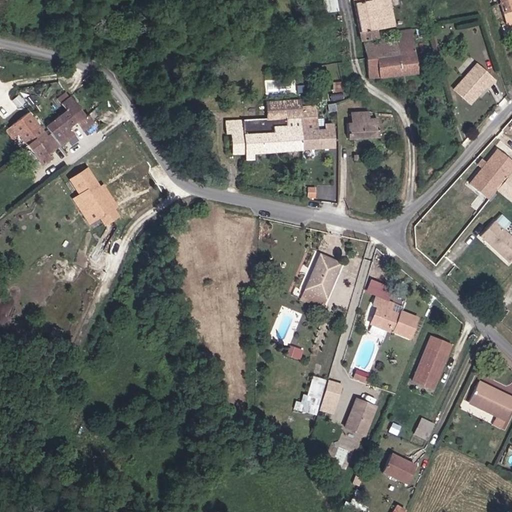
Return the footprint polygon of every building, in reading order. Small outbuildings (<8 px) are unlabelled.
[(352,0),(359,34),(373,32),(372,25),(393,21),(389,0),(352,0)] [(511,0),(496,0),(504,18),(511,15),(511,0)] [(366,40),(368,55),(370,74),(417,68),(411,26),(394,27),(395,34),(379,36),(366,40)] [(471,60),(450,86),(464,99),(480,79),(484,82),(488,75),(471,60)] [(362,102),(382,106),(385,91),(364,87),(362,102)] [(65,103),(76,96),(72,89),(60,96),(65,103)] [(79,120),(84,129),(96,121),(91,114),(89,116),(76,96),(65,103),(69,109),(71,108),(79,120)] [(265,120),(223,122),(224,137),(229,136),(231,155),(245,155),(246,170),(255,169),(253,153),(303,149),(298,106),(297,101),(265,104),(265,120)] [(303,149),(321,147),(334,145),(334,132),(339,131),(338,120),(327,121),(325,104),(298,106),(303,149)] [(53,130),(62,143),(77,133),(72,124),(79,120),(71,108),(69,109),(65,112),(54,119),(59,126),(53,130)] [(21,129),(29,142),(45,130),(31,110),(15,120),(21,129)] [(379,116),(370,117),(371,119),(349,120),(350,137),(381,134),(379,116)] [(13,135),(21,129),(15,120),(7,125),(13,135)] [(48,153),(62,143),(53,130),(48,134),(45,130),(29,142),(43,162),(50,157),(48,153)] [(503,171),(511,161),(492,144),(463,179),(475,188),(480,181),(489,188),(493,183),(503,171)] [(511,178),(511,161),(503,171),(511,178)] [(115,219),(112,213),(101,195),(96,197),(93,192),(98,189),(86,170),(71,180),(80,194),(76,197),(85,213),(92,208),(103,227),(115,219)] [(511,189),(511,178),(503,171),(493,183),(507,195),(511,189)] [(483,195),(489,188),(480,181),(475,188),(483,195)] [(101,195),(112,213),(119,208),(108,190),(101,195)] [(511,238),(491,219),(477,235),(507,261),(511,254),(511,238)] [(308,254),(298,287),(320,295),(331,261),(308,254)] [(320,295),(298,287),(294,299),(316,306),(320,295)] [(399,304),(373,296),(370,305),(374,306),(368,324),(382,329),(384,325),(391,328),(389,332),(405,337),(412,315),(397,310),(399,304)] [(435,358),(441,361),(450,337),(430,328),(413,368),(427,375),(435,358)] [(301,356),(303,348),(290,345),(288,353),(301,356)] [(432,382),(441,361),(435,358),(427,375),(413,368),(411,374),(432,382)] [(475,373),(465,394),(501,411),(511,390),(475,373)] [(306,394),(315,397),(321,377),(307,375),(303,393),(306,394)] [(319,400),(327,402),(337,383),(325,380),(319,400)] [(311,411),(315,397),(306,394),(302,408),(311,411)] [(354,394),(341,433),(360,440),(374,400),(354,394)] [(421,429),(427,417),(419,413),(413,425),(421,429)] [(428,432),(434,420),(427,417),(421,429),(428,432)] [(390,446),(381,466),(406,479),(414,458),(390,446)]
